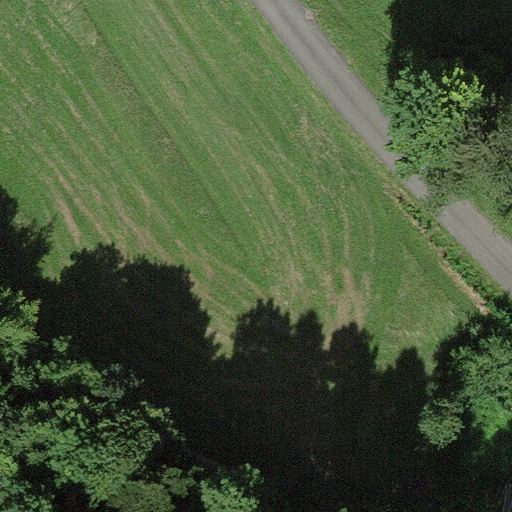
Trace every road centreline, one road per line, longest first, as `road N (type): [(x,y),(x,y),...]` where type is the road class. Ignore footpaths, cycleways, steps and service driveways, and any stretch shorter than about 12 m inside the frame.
road 1 (unclassified): [(261,0),(370,125),(511,265)]
road 2 (track): [(0,323),(96,414),(270,511)]
